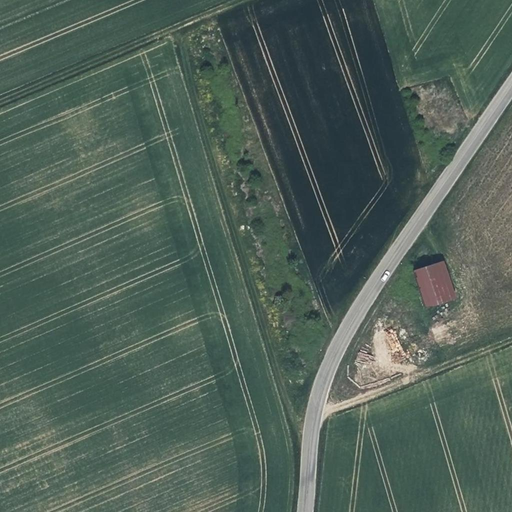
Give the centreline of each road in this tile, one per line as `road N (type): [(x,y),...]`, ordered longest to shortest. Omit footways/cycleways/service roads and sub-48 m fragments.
road 1 (tertiary): [(511,85),(333,356),(313,416),(304,511)]
road 2 (track): [(0,101),(240,0)]
road 3 (track): [(313,416),(511,338)]
